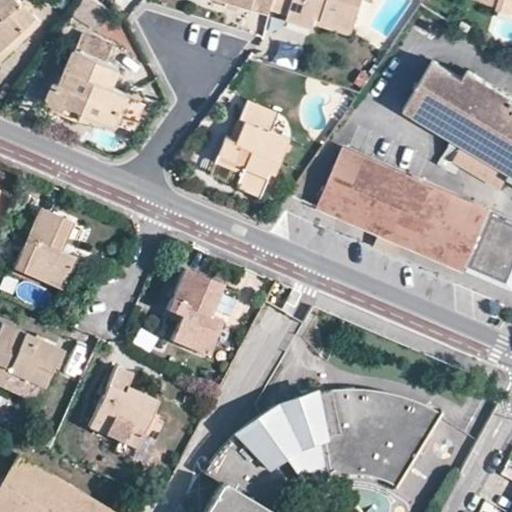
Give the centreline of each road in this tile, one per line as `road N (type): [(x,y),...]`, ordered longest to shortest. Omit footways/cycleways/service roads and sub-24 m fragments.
road 1 (residential): [(511,346),(0,124)]
road 2 (residential): [(511,401),(453,511)]
